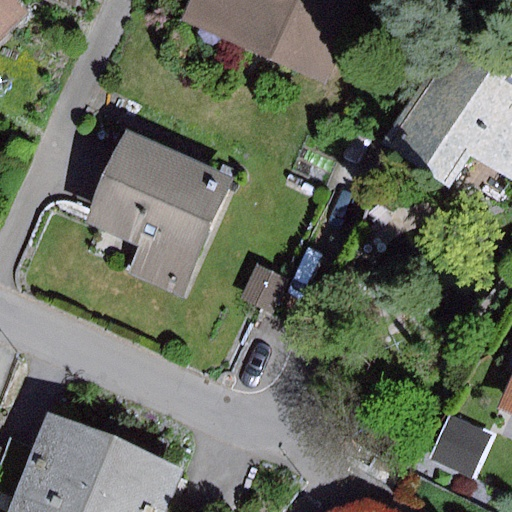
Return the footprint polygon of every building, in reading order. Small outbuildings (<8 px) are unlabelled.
[(0,0),(0,44),(29,16),(13,0),(0,0)] [(364,0),(192,0),(184,21),(330,83),(364,0)] [(511,57),(464,25),(383,143),(451,189),(474,155),(511,181),(511,57)] [(236,175),(126,132),(91,222),(144,243),(131,276),(187,298),(236,175)] [(258,266),(241,300),(271,315),(288,282),(258,266)] [(511,378),(497,411),(511,417),(511,378)] [(451,414),(428,460),(471,481),(493,435),(451,414)] [(89,511),(117,444),(50,416),(11,511),(89,511)] [(31,446),(9,439),(0,463),(0,491),(12,496),(31,446)] [(167,511),(184,471),(117,444),(89,511),(167,511)] [(200,511),(202,509),(180,502),(176,511),(200,511)]
